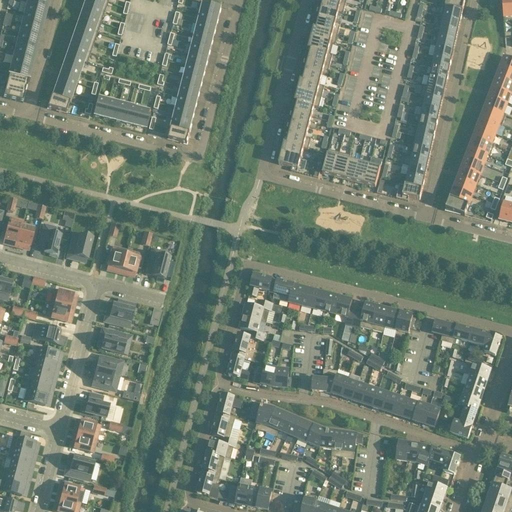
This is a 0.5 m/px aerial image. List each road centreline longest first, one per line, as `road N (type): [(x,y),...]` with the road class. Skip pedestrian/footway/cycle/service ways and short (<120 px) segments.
road 1 (residential): [(511,332),(250,263),(219,383)]
road 2 (residential): [(305,0),(260,175),(424,217)]
road 3 (residential): [(219,383),(336,406),(477,455)]
road 4 (residential): [(424,217),(474,0)]
road 5 (residential): [(28,116),(198,159)]
road 6 (residential): [(239,1),(198,159)]
road 7 (residential): [(59,428),(94,282)]
road 8 (residential): [(188,502),(219,383)]
